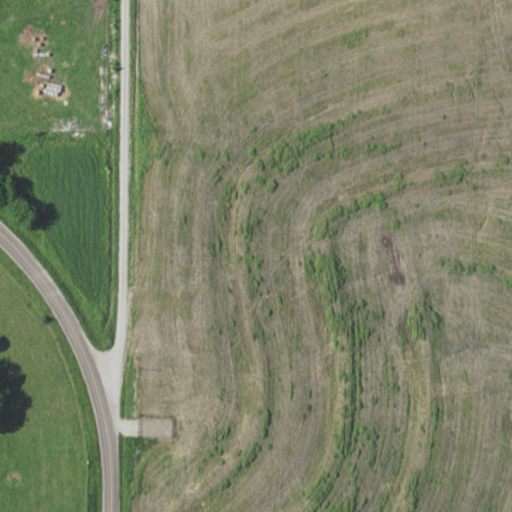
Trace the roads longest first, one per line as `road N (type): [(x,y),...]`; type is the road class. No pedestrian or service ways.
road 1 (residential): [(99,412),(122,325),(125,0)]
road 2 (tertiary): [(0,234),(34,271),(80,350),(107,457),(106,511)]
